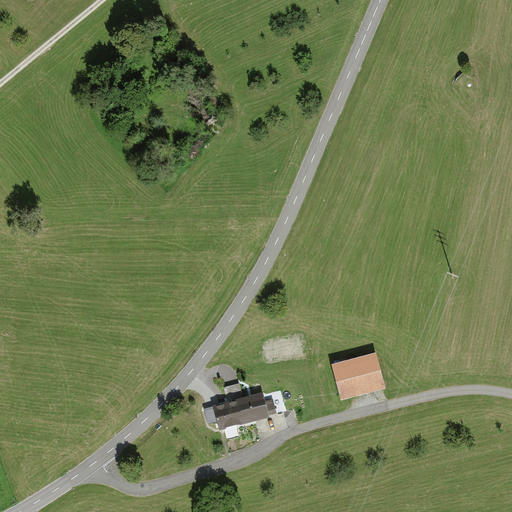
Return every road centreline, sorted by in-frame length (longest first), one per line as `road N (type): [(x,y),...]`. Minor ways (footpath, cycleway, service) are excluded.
road 1 (tertiary): [(97,461),(164,402),(258,277),(381,0)]
road 2 (residential): [(97,461),(128,487),(152,488),(375,406),(476,386),(511,391)]
road 3 (track): [(100,0),(0,83)]
